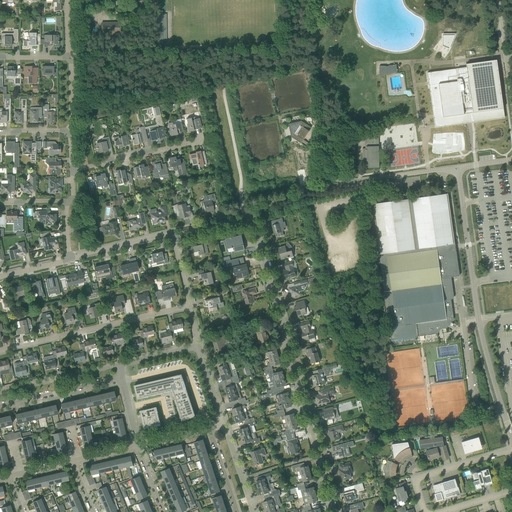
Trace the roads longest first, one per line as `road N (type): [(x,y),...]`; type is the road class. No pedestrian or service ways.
road 1 (residential): [(333,511),(253,221)]
road 2 (residential): [(511,441),(479,320),(457,167)]
road 3 (residential): [(0,349),(190,305)]
road 4 (residential): [(70,169),(203,141)]
road 5 (residential): [(511,451),(423,476),(426,511)]
road 6 (residential): [(0,406),(123,376)]
road 7 (residential): [(0,390),(119,361)]
